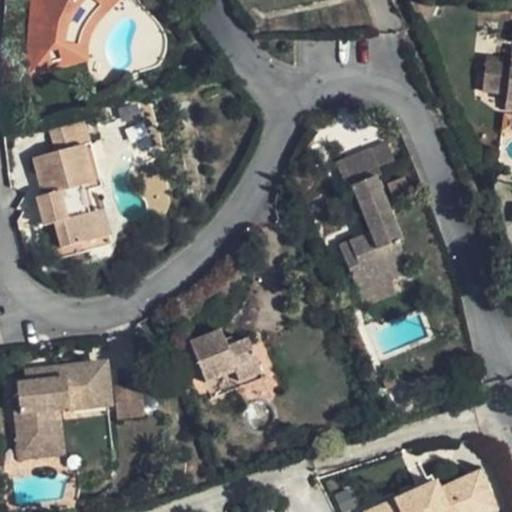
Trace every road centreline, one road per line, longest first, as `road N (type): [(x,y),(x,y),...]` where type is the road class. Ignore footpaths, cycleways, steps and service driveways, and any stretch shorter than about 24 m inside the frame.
road 1 (residential): [(284,102),(346,84),(393,97),(430,137),(479,257),(511,373)]
road 2 (residential): [(0,251),(4,270),(56,320),(132,314),(259,184)]
road 3 (residential): [(284,102),(209,0)]
